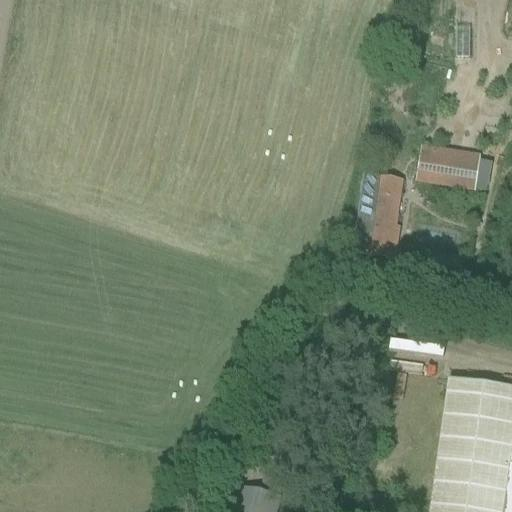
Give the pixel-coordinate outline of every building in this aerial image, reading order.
[(415,182),(474,191),(485,193),(488,176),(477,174),(478,168),(419,159),(415,182)] [(356,232),(353,250),(362,252),(362,259),(394,262),(399,231),(393,229),(399,189),(379,186),(380,181),(363,179),(361,200),(358,213),(356,232)] [(401,277),(459,285),(463,257),(405,249),(401,277)] [(418,296),(412,317),(464,329),(471,308),(418,296)] [(511,511),(511,391),(446,382),(428,511),(511,511)] [(277,511),(280,500),(236,489),(230,511),(277,511)]
